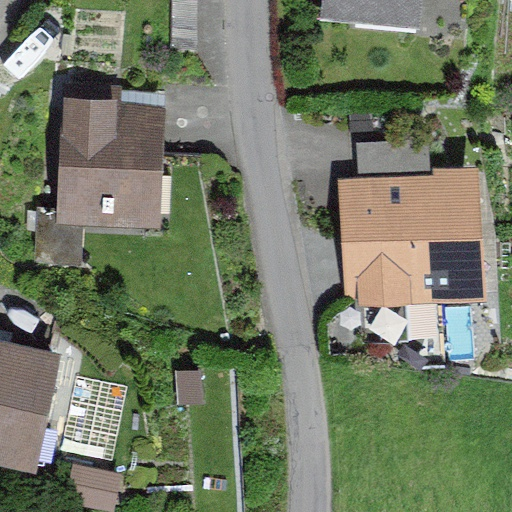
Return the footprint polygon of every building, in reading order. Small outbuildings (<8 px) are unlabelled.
[(360,6),(358,19),(407,23),(409,0),(321,0),(321,3),(360,6)] [(145,214),(148,154),(160,155),(162,112),(115,110),(116,87),(70,85),(64,210),(145,214)] [(439,133),(369,137),(370,163),(441,159),(439,133)] [(359,182),(366,288),(461,282),(455,176),(359,182)] [(0,341),(0,451),(28,458),(50,352),(0,341)] [(76,466),(70,496),(110,504),(116,475),(76,466)]
